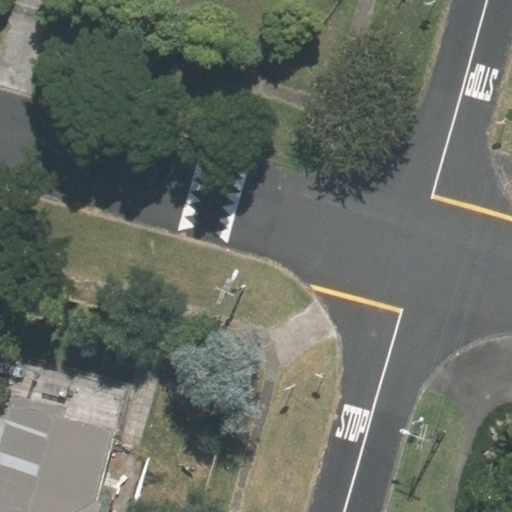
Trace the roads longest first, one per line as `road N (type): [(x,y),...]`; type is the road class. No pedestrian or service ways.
road 1 (residential): [(410,248),(0,133)]
road 2 (residential): [(336,511),(410,248)]
road 3 (residential): [(410,248),(480,0)]
